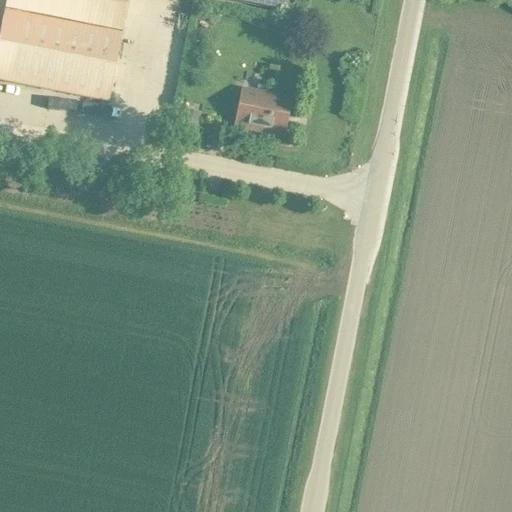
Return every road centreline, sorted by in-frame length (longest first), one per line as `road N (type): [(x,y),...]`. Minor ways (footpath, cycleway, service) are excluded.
road 1 (unclassified): [(306,511),(407,0)]
road 2 (unknown): [(111,150),(141,0)]
